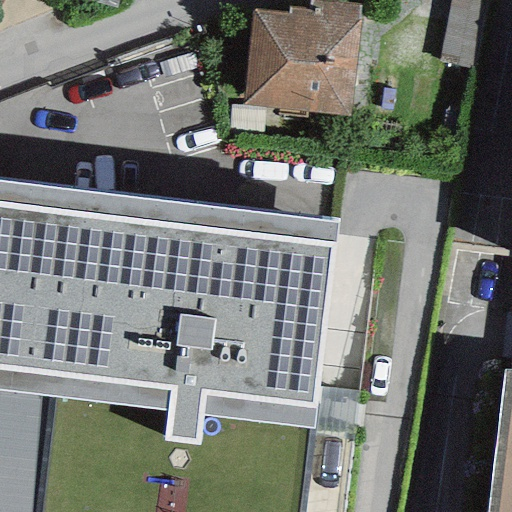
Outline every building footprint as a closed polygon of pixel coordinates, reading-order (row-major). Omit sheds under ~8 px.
[(83,0),(116,9),(118,0),(83,0)] [(289,8),(288,15),(252,11),(242,106),(349,118),(360,23),(360,15),(361,6),(309,0),(307,0),(307,10),(289,8)] [(471,69),(483,0),(450,0),(439,63),(471,69)] [(299,511),(335,223),(0,181),(0,511),(299,511)] [(485,511),(511,511),(511,370),(503,369),(485,511)]
